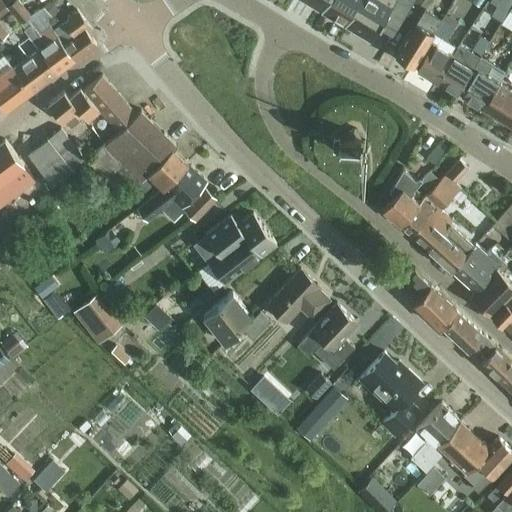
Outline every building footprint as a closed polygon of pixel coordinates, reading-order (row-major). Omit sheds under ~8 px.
[(21,21),(29,14),(17,0),(15,0),(8,6),(21,21)] [(304,0),(321,10),(326,0),(304,0)] [(326,0),(321,10),(345,25),(360,0),(326,0)] [(360,0),(345,25),(371,40),(394,0),(360,0)] [(511,0),(489,0),(496,4),(508,11),(509,9),(511,3),(511,0)] [(508,11),(501,22),(511,28),(511,3),(509,9),(508,11)] [(92,29),(76,7),(66,15),(67,17),(53,28),(75,58),(96,42),(88,32),(92,29)] [(424,47),(445,13),(441,20),(424,9),(416,22),(415,21),(415,22),(421,25),(417,33),(410,29),(396,54),(395,53),(395,54),(413,65),(424,47)] [(416,67),(437,80),(457,48),(456,48),(445,41),(457,21),(445,13),(424,47),(427,49),(416,67)] [(57,72),(75,58),(53,28),(49,23),(41,30),(33,21),(30,23),(24,28),(39,47),(57,72)] [(457,48),(437,80),(457,92),(472,67),(473,67),(480,57),(459,44),(456,48),(457,48)] [(31,91),(57,72),(39,47),(13,67),(31,91)] [(483,58),(461,95),(482,107),(497,82),(504,70),(483,58)] [(0,103),(5,110),(5,111),(31,91),(13,67),(11,64),(0,71),(0,103)] [(91,100),(110,83),(102,73),(83,90),(91,100)] [(511,90),(497,82),(482,107),(511,125),(511,90)] [(100,110),(119,93),(110,83),(91,100),(99,108),(98,108),(100,110)] [(69,96),(68,94),(63,89),(48,102),(67,124),(79,114),(85,120),(98,108),(99,108),(91,100),(83,90),(80,87),(69,96)] [(108,119),(127,103),(119,93),(100,110),(108,119)] [(118,130),(136,113),(127,103),(108,119),(118,130)] [(136,113),(118,130),(87,160),(113,185),(127,172),(145,189),(155,179),(163,187),(187,162),(173,148),(177,144),(140,109),(136,113)] [(60,127),(47,136),(72,168),(84,157),(60,127)] [(363,148),(364,147),(364,145),(357,131),(355,129),(353,129),(337,137),(336,139),(344,155),(347,157),(363,148)] [(47,136),(27,151),(53,186),(72,168),(47,136)] [(0,203),(35,178),(5,139),(0,142),(0,203)] [(411,233),(451,270),(474,246),(450,224),(453,221),(439,209),(459,187),(454,183),(469,166),(459,157),(444,174),(425,196),(436,206),(427,217),(426,215),(411,233)] [(163,187),(139,206),(147,217),(163,203),(164,204),(176,215),(184,207),(195,218),(215,197),(205,186),(204,187),(201,184),(206,180),(187,162),(163,187)] [(382,208),(397,221),(402,215),(406,219),(420,203),(419,203),(410,194),(414,189),(412,188),(416,184),(413,181),(416,178),(402,166),(389,191),(394,195),(382,208)] [(425,190),(435,179),(427,173),(418,183),(425,190)] [(402,215),(397,221),(411,233),(426,215),(427,217),(436,206),(425,196),(419,203),(420,203),(406,219),(402,215)] [(511,201),(492,225),(511,243),(511,201)] [(14,202),(4,210),(12,220),(22,212),(14,202)] [(219,253),(223,250),(245,233),(260,253),(275,242),(276,241),(253,211),(238,223),(230,213),(204,234),(219,253)] [(169,227),(136,252),(144,262),(177,237),(169,227)] [(223,250),(239,270),(260,253),(245,233),(223,250)] [(475,291),(502,259),(508,252),(498,243),(486,255),(475,245),(474,246),(451,270),(475,291)] [(224,281),(239,270),(223,250),(219,253),(216,255),(212,250),(206,255),(210,260),(208,261),(224,281)] [(502,259),(475,291),(470,295),(492,316),(511,295),(511,282),(511,283),(499,271),(506,263),(502,259)] [(319,285),(300,267),(267,302),(286,320),(300,306),(311,317),(329,297),(318,286),(319,285)] [(423,290),(413,300),(440,325),(442,323),(456,308),(414,268),(414,269),(415,270),(412,273),(415,277),(412,280),(423,290)] [(251,315),(232,290),(203,313),(225,341),(239,328),(237,326),(251,315)] [(96,292),(73,310),(98,342),(121,324),(96,292)] [(511,295),(492,316),(501,324),(511,311),(511,295)] [(357,321),(337,301),(312,327),(324,339),(314,349),(333,368),(354,346),(343,335),(357,321)] [(155,302),(144,314),(159,329),(171,317),(155,302)] [(169,313),(180,324),(191,313),(180,302),(169,313)] [(482,332),(456,308),(442,323),(468,347),(482,332)] [(260,310),(242,329),(252,338),(270,319),(260,310)] [(511,311),(501,324),(511,334),(511,311)] [(193,316),(183,324),(195,339),(205,331),(193,316)] [(468,347),(467,347),(504,381),(504,380),(504,381),(511,372),(511,358),(483,331),(482,332),(468,347)] [(124,362),(129,357),(115,344),(110,349),(124,362)] [(0,363),(9,357),(0,346),(0,363)] [(406,371),(384,351),(360,376),(394,409),(383,421),(395,433),(418,409),(406,397),(421,381),(408,369),(406,371)] [(316,396),(331,381),(321,371),(306,387),(316,396)] [(263,377),(253,389),(276,411),(287,399),(263,377)] [(346,396),(332,383),(294,424),(309,437),(346,396)] [(426,439),(410,456),(418,464),(434,447),(437,443),(460,419),(441,401),(415,429),(426,439)] [(460,419),(437,443),(465,470),(462,473),(473,482),(471,484),(478,491),(493,476),(511,455),(511,449),(498,436),(488,446),(460,419)] [(62,447),(43,468),(56,479),(74,457),(62,447)] [(434,447),(418,464),(425,470),(441,453),(434,447)] [(0,487),(7,493),(18,481),(0,464),(0,487)] [(445,475),(433,465),(417,482),(429,493),(445,475)] [(507,492),(496,504),(505,511),(509,511),(511,509),(511,467),(498,483),(504,489),(507,492)] [(372,472),(358,487),(381,511),(397,496),(372,472)]
